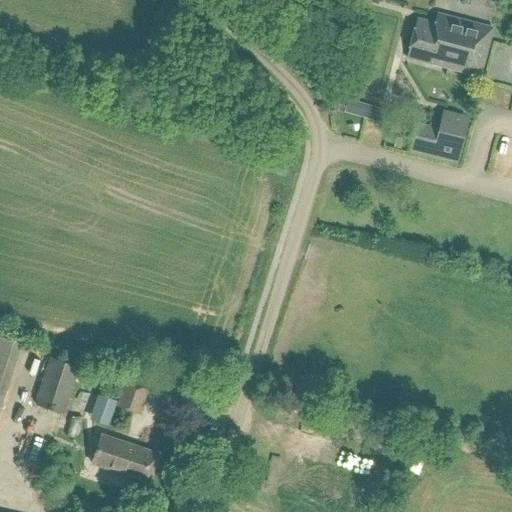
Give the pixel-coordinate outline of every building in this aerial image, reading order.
[(479,77),(489,38),(492,27),(437,13),(434,24),(416,19),(406,58),(479,77)] [(364,99),(399,112),(404,98),(369,86),(364,99)] [(388,112),(348,100),(344,112),(384,124),(388,112)] [(415,124),(408,154),(457,165),(468,117),(442,112),(438,129),(415,124)] [(286,170),(277,168),(275,174),(284,177),(286,170)] [(0,339),(0,378),(12,343),(0,339)] [(35,404),(62,413),(77,368),(50,359),(35,404)] [(150,395),(176,408),(188,384),(162,371),(150,395)] [(140,415),(148,390),(122,384),(115,406),(140,415)] [(361,425),(365,408),(347,404),(343,421),(361,425)] [(345,511),(380,511),(381,483),(360,483),(361,454),(355,454),(355,436),(344,436),(344,425),(330,425),(330,468),(312,468),(312,490),(346,490),(345,511)] [(148,484),(158,455),(101,435),(91,464),(148,484)] [(451,472),(462,474),(468,447),(457,444),(451,472)] [(0,511),(45,511),(0,502),(0,511)]
